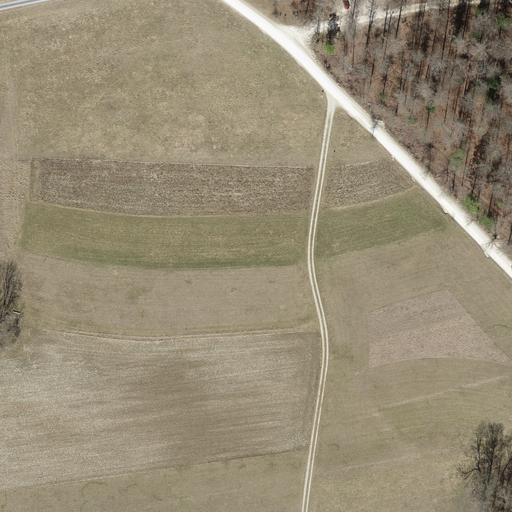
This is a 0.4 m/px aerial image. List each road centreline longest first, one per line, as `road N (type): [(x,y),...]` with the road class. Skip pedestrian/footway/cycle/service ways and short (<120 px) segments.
road 1 (track): [(333,89),(311,258),(326,345),(307,511)]
road 2 (tertiary): [(511,269),(290,43),(232,0)]
road 3 (track): [(478,0),(339,24),(290,43)]
